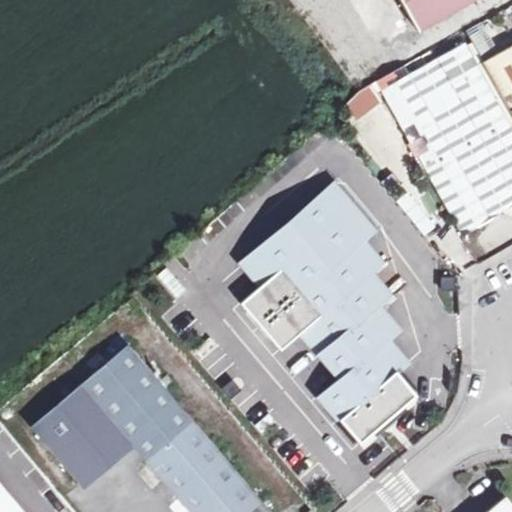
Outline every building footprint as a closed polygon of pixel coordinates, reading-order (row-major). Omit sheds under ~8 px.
[(372,85),(307,0),(297,0),(291,5),(358,92),(368,87),(372,85)] [(399,0),(417,31),(471,0),(399,0)] [(511,207),(511,115),(482,61),(470,40),(408,75),(381,90),(461,235),(511,207)] [(511,44),(482,61),(511,115),(511,44)] [(404,67),(376,83),(380,91),(381,90),(408,75),(404,67)] [(346,99),(343,103),(355,118),(377,102),(368,87),(358,92),(346,99)] [(373,231),(333,185),(242,263),(242,264),(279,306),(340,378),(319,396),(360,443),(414,396),(395,373),(407,363),(387,340),(399,330),(378,306),(389,296),(370,273),(381,263),(362,240),(373,231)] [(242,264),(220,283),(257,325),(279,306),(242,264)] [(269,511),(129,346),(32,428),(81,486),(94,475),(131,443),(189,511),(269,511)] [(23,511),(0,484),(0,511),(23,511)] [(511,511),(511,506),(503,497),(485,511),(511,511)]
